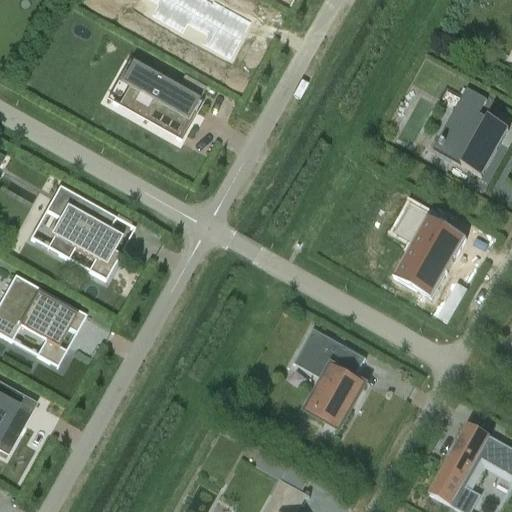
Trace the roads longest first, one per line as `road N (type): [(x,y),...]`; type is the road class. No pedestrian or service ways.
road 1 (residential): [(207,227),(49,511)]
road 2 (residential): [(207,227),(454,367)]
road 3 (residential): [(334,0),(207,227)]
road 4 (residential): [(0,112),(207,227)]
road 5 (residential): [(454,367),(373,511)]
